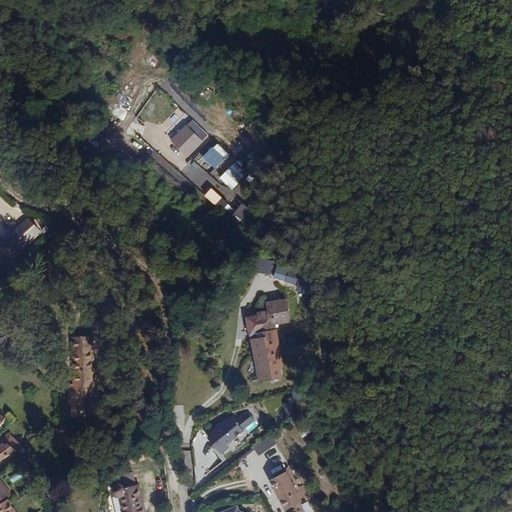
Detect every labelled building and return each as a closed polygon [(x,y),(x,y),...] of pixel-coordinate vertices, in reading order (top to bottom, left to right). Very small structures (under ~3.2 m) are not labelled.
[(205,105),(213,90),(189,78),(182,93),(205,105)] [(228,114),(235,102),(225,96),(218,108),(228,114)] [(178,122),(184,111),(178,108),(171,119),(178,122)] [(185,142),(188,146),(200,136),(197,133),(185,142)] [(200,136),(188,146),(194,153),(205,144),(200,136)] [(216,169),(229,154),(216,142),(202,157),(216,169)] [(235,160),(219,177),(232,189),(248,172),(235,160)] [(201,182),(206,168),(194,164),(189,178),(201,182)] [(3,243),(14,254),(39,231),(28,219),(3,243)] [(273,260),(257,258),(254,272),(271,274),(273,260)] [(301,275),(303,269),(279,261),(274,277),(298,285),(297,290),(309,294),(313,279),(301,275)] [(315,273),(303,269),(301,275),(313,279),(315,273)] [(274,323),(290,321),(286,299),(267,302),(268,311),(257,313),(258,315),(247,317),(251,339),(257,338),(264,379),(280,376),(278,366),(282,365),(274,323)] [(75,372),(73,415),(85,416),(87,401),(91,402),(91,372),(95,372),(92,336),(72,338),(75,372)] [(230,420),(224,424),(234,440),(241,436),(239,432),(259,419),(258,418),(269,411),(264,403),(253,411),(251,407),(239,414),(238,412),(229,417),(230,420)] [(303,437),(310,433),(306,424),(300,427),(299,430),(303,437)] [(0,445),(0,459),(1,461),(9,455),(17,452),(22,445),(9,434),(7,436),(5,434),(0,438),(0,444),(1,445),(0,445)] [(259,455),(277,444),(271,435),(254,446),(259,455)] [(162,446),(149,449),(150,452),(151,455),(155,454),(156,458),(164,456),(162,446)] [(73,455),(76,473),(90,468),(87,451),(73,455)] [(123,458),(115,461),(117,469),(131,465),(132,469),(153,463),(151,455),(150,452),(124,459),(123,458)] [(303,500),(287,472),(271,481),(286,509),(303,500)] [(0,498),(9,490),(0,479),(0,498)] [(121,496),(123,511),(146,511),(140,484),(127,488),(125,486),(122,484),(119,483),(115,485),(113,488),(114,491),(116,495),(120,497),(121,496)] [(16,511),(9,499),(0,503),(0,511),(16,511)] [(225,507),(227,511),(263,511),(249,506),(247,499),(225,507)]
